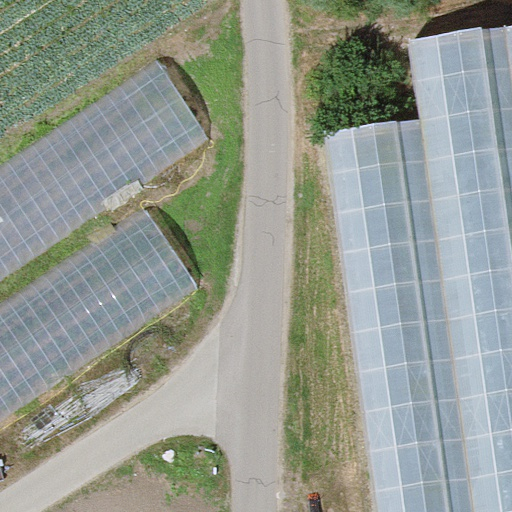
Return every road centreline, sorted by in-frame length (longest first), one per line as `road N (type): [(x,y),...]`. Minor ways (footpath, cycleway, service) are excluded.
road 1 (unclassified): [(256,511),(268,0)]
road 2 (track): [(258,391),(126,428),(0,505)]
